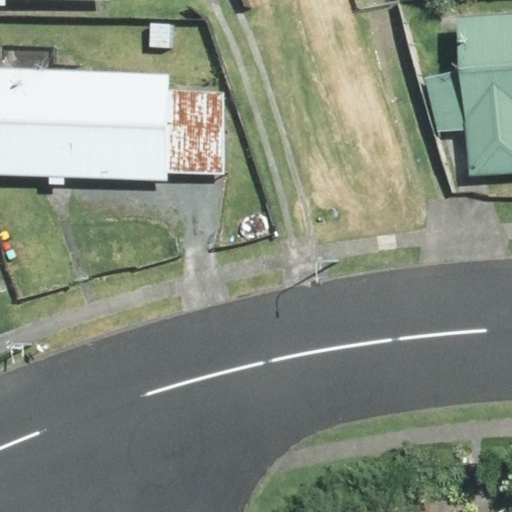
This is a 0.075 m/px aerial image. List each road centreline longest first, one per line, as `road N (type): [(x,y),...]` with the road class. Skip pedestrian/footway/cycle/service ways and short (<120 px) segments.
road 1 (tertiary): [(511,336),(340,346),(109,403)]
road 2 (residential): [(167,511),(109,403)]
